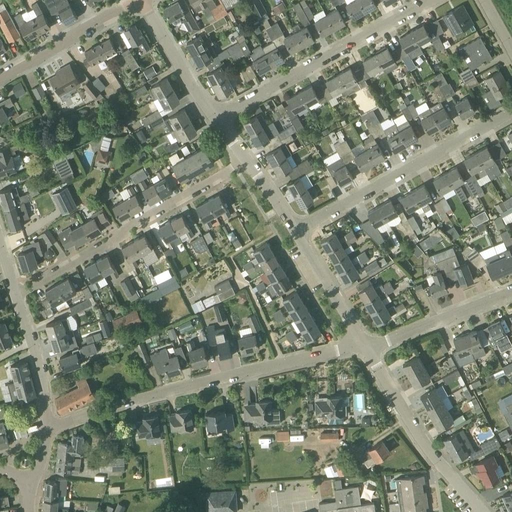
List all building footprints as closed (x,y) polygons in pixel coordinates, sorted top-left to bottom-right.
[(19,12),(26,9),(21,0),(9,0),(13,6),(16,5),(19,12)] [(66,24),(78,18),(67,0),(58,0),(55,2),(53,0),(44,0),(53,16),(60,12),(66,24)] [(226,9),(223,3),(217,7),(212,0),(189,0),(194,8),(197,12),(202,9),(208,6),(208,7),(216,20),(228,13),(226,9)] [(221,0),(223,3),(226,9),(239,1),(238,0),(221,0)] [(259,0),(254,0),(249,3),(257,17),(266,12),(259,0)] [(354,18),(365,12),(358,0),(354,0),(346,4),(354,18)] [(376,6),(372,0),(358,0),(365,12),(376,6)] [(189,8),(183,11),(178,1),(164,9),(170,18),(177,14),(181,21),(186,17),(195,33),(200,29),(189,8)] [(31,19),(39,33),(51,27),(37,2),(32,5),(38,16),(31,19)] [(310,21),(309,20),(303,9),(299,2),(293,6),(303,25),(310,21)] [(20,35),(6,9),(3,3),(0,4),(0,24),(9,41),(20,35)] [(282,3),(272,8),(275,14),(285,9),(282,3)] [(463,5),(452,11),(443,16),(453,34),(473,24),(473,23),(472,23),(463,6),(463,5)] [(303,9),(309,20),(314,17),(308,6),(303,9)] [(233,19),(238,16),(233,8),(228,11),(229,13),(231,17),(233,19)] [(345,23),(340,14),(337,9),(326,15),(334,29),(345,23)] [(39,33),(31,19),(25,23),(21,15),(16,18),(27,40),(39,33)] [(323,35),(334,29),(326,15),(315,21),(323,35)] [(213,22),(216,28),(228,22),(225,16),(213,22)] [(444,32),(442,28),(437,20),(431,23),(433,26),(438,35),(444,32)] [(278,37),(282,34),(283,34),(277,23),(272,26),(278,37)] [(306,26),(301,29),(298,24),(292,27),(295,32),(303,46),(314,40),(306,26)] [(149,47),(144,38),(139,29),(138,30),(135,25),(124,30),(133,45),(140,42),(144,50),(149,47)] [(438,35),(433,26),(426,30),(423,25),(412,31),(419,44),(430,38),(437,51),(444,47),(438,35)] [(272,40),(278,37),(272,26),(266,29),(272,40)] [(407,51),(419,44),(412,31),(399,38),(404,45),(397,49),(403,59),(409,56),(407,51)] [(292,52),(303,46),(295,32),(284,38),(292,52)] [(213,43),(209,36),(208,37),(205,33),(201,36),(187,43),(193,54),(206,47),(207,47),(211,45),(213,43)] [(242,34),(236,37),(239,43),(244,41),(246,40),(242,34)] [(464,58),(469,67),(471,70),(483,63),(492,58),(486,48),(480,37),(464,46),(459,49),(464,58)] [(97,45),(104,58),(122,48),(118,42),(114,45),(110,38),(97,45)] [(245,55),(250,64),(252,68),(256,65),(260,73),(261,73),(261,72),(272,66),(265,54),(260,45),(252,49),(254,52),(250,54),(249,53),(251,52),(244,41),(239,43),(239,44),(241,48),(245,55)] [(284,60),(279,50),(277,47),(273,41),(266,45),(270,51),(265,54),(272,66),(284,60)] [(241,48),(239,44),(238,43),(227,49),(230,55),(241,48)] [(87,67),(104,58),(97,45),(85,52),(88,59),(83,61),(87,67)] [(211,45),(207,47),(206,47),(193,54),(199,66),(217,56),(211,45)] [(140,66),(137,62),(129,48),(122,52),(133,70),(140,66)] [(233,61),(245,55),(241,48),(230,55),(233,61)] [(396,63),(403,59),(397,49),(390,53),(387,48),(376,54),(383,67),(386,74),(398,67),(396,63)] [(371,74),(383,67),(376,54),(364,61),(366,66),(360,69),(365,79),(372,76),(371,74)] [(227,77),(222,69),(225,67),(223,62),(220,64),(221,66),(207,74),(210,79),(208,80),(211,86),(213,85),(227,77)] [(61,72),(57,74),(50,78),(60,95),(80,84),(69,64),(60,70),(61,72)] [(250,64),(240,70),(244,78),(248,75),(250,79),(256,76),(252,68),(250,64)] [(439,64),(432,66),(435,73),(441,71),(439,64)] [(156,73),(153,67),(144,72),(148,78),(156,73)] [(365,79),(360,69),(353,73),(350,68),(338,75),(348,94),(353,91),(350,85),(357,81),(358,83),(365,79)] [(461,77),(464,82),(474,76),(471,71),(461,77)] [(499,71),(486,79),(492,91),(486,94),(489,100),(486,102),(491,109),(501,103),(498,98),(510,91),(505,82),(499,72),(500,72),(499,71)] [(446,99),(451,95),(446,85),(448,84),(441,73),(433,77),(446,99)] [(343,96),(348,94),(338,75),(326,81),(329,86),(322,90),(328,100),(335,96),(333,94),(340,90),(343,96)] [(478,84),(474,76),(464,82),(468,90),(478,84)] [(233,89),(227,77),(213,85),(212,86),(215,92),(217,91),(219,96),(233,89)] [(440,102),(446,99),(433,77),(424,82),(427,87),(431,85),(440,102)] [(98,78),(92,83),(101,94),(107,89),(98,78)] [(154,99),(159,97),(173,89),(167,78),(153,86),(154,87),(149,90),(154,99)] [(101,94),(92,83),(89,80),(82,85),(94,99),(101,94)] [(11,87),(14,93),(24,88),(21,82),(11,87)] [(46,96),(45,94),(40,85),(32,89),(38,100),(46,96)] [(148,92),(145,86),(134,91),(137,97),(148,92)] [(328,100),(322,90),(316,93),(312,86),(300,92),(307,105),(319,99),(321,103),(328,100)] [(165,108),(171,106),(179,101),(173,89),(159,97),(165,108)] [(295,112),(307,105),(300,92),(288,99),(290,104),(284,107),(287,114),(291,120),(297,116),(295,112)] [(0,122),(9,118),(4,109),(14,104),(10,98),(0,103),(0,122)] [(475,111),(470,102),(468,99),(456,105),(463,117),(475,111)] [(124,103),(121,105),(119,101),(115,104),(117,107),(117,106),(121,114),(128,111),(124,103)] [(287,114),(284,107),(282,103),(276,107),(282,117),(287,114)] [(413,117),(418,114),(412,103),(407,106),(413,117)] [(373,110),(375,109),(373,104),(359,112),(361,116),(367,113),(373,110)] [(407,120),(413,117),(407,106),(401,109),(407,120)] [(446,112),(443,107),(432,113),(440,127),(451,121),(446,112)] [(429,133),(440,127),(432,113),(429,108),(418,114),(429,133)] [(176,128),(190,120),(184,109),(170,117),(176,128)] [(145,125),(150,122),(161,116),(158,110),(141,119),(145,125)] [(261,113),(251,119),(244,123),(251,134),(267,125),(261,113)] [(394,118),(397,124),(407,119),(404,113),(394,118)] [(122,119),(126,125),(133,121),(129,114),(122,119)] [(161,116),(150,122),(154,128),(165,122),(161,116)] [(179,142),(188,137),(197,132),(190,120),(176,128),(170,131),(174,138),(176,137),(179,142)] [(396,126),(407,145),(418,139),(407,120),(396,126)] [(379,135),(374,125),(372,121),(365,124),(371,134),(369,135),(369,137),(364,140),(363,143),(364,144),(363,145),(366,150),(373,164),(385,157),(378,145),(374,138),(379,135)] [(275,122),(270,123),(273,134),(278,133),(275,122)] [(379,122),(374,125),(379,135),(385,132),(395,152),(407,145),(396,126),(395,123),(383,129),(379,122)] [(267,125),(251,134),(258,146),(274,137),(273,137),(267,125)] [(273,137),(274,137),(276,142),(290,134),(297,130),(293,125),(273,137)] [(135,133),(138,138),(144,135),(141,130),(135,133)] [(294,139),(290,134),(276,142),(280,147),(267,154),(273,165),(291,154),(288,147),(289,146),(287,143),(294,139)] [(346,154),(352,151),(346,140),(340,143),(346,154)] [(164,147),(168,153),(179,147),(176,141),(164,147)] [(499,158),(506,154),(499,142),(493,146),(499,158)] [(341,156),(346,154),(340,143),(335,146),(341,156)] [(494,160),(492,155),(487,146),(476,152),(484,166),(494,160)] [(0,175),(17,170),(25,167),(21,154),(13,157),(10,147),(0,150),(0,175)] [(197,151),(206,168),(214,163),(205,147),(197,151)] [(95,161),(108,164),(112,152),(108,150),(100,148),(98,148),(95,161)] [(362,170),(373,164),(366,150),(355,156),(362,170)] [(202,170),(206,168),(197,151),(189,156),(196,170),(201,167),(202,170)] [(483,167),(484,166),(476,152),(464,159),(472,173),(477,170),(480,177),(487,173),(483,167)] [(168,157),(172,165),(176,172),(171,174),(176,183),(181,181),(190,177),(179,158),(180,158),(177,153),(168,157)] [(65,154),(52,160),(61,178),(73,172),(65,154)] [(291,154),(273,165),(279,176),(298,165),(297,165),(291,154)] [(192,172),(196,170),(189,156),(185,158),(183,156),(180,158),(179,158),(190,177),(193,175),(192,172)] [(353,178),(348,170),(345,164),(345,165),(343,160),(341,156),(326,165),(331,175),(332,176),(336,174),(342,185),(353,178)] [(297,165),(298,165),(300,170),(310,164),(307,159),(297,165)] [(304,175),(313,170),(310,164),(300,170),(304,175)] [(160,180),(154,183),(162,197),(173,191),(165,177),(170,175),(166,167),(156,172),(160,180)] [(457,185),(463,181),(464,181),(461,176),(456,167),(445,173),(453,187),(461,202),(467,198),(460,187),(459,188),(457,185)] [(134,183),(148,177),(145,170),(131,175),(134,183)] [(441,193),(453,187),(445,173),(434,179),(441,193)] [(332,176),(331,175),(325,178),(331,188),(337,185),(332,176)] [(477,194),(483,191),(474,175),(469,178),(477,194)] [(294,195),(306,188),(300,177),(288,184),(294,195)] [(469,178),(464,181),(463,181),(472,197),(477,194),(469,178)] [(150,203),(162,197),(154,183),(147,187),(143,180),(138,183),(150,203)] [(432,199),(429,193),(424,185),(413,191),(421,205),(420,205),(424,211),(430,208),(426,202),(432,199)] [(124,200),(132,214),(143,207),(131,186),(127,189),(131,196),(124,200)] [(17,204),(22,203),(32,200),(29,193),(19,196),(16,187),(12,188),(11,188),(0,191),(0,197),(3,208),(17,204)] [(66,187),(53,193),(63,214),(77,207),(66,187)] [(306,188),(294,195),(301,207),(313,200),(306,188)] [(409,211),(420,205),(421,205),(413,191),(401,197),(409,211)] [(208,201),(215,214),(222,211),(226,218),(231,215),(219,194),(208,201)] [(507,210),(511,206),(511,197),(503,202),(507,210)] [(453,212),(451,209),(445,198),(439,201),(447,215),(453,212)] [(120,220),(132,214),(124,200),(113,206),(120,220)] [(398,214),(395,209),(390,200),(379,206),(387,220),(398,214)] [(208,218),(215,214),(208,201),(196,207),(207,228),(212,225),(208,218)] [(450,220),(447,215),(439,201),(434,204),(442,219),(443,219),(445,222),(450,220)] [(506,210),(502,202),(501,201),(493,206),(498,214),(499,214),(506,210)] [(20,216),(17,204),(3,208),(10,230),(24,226),(30,224),(27,213),(20,216)] [(376,226),(387,220),(379,206),(368,212),(376,226)] [(511,221),(511,207),(500,214),(502,217),(506,224),(511,221)] [(93,218),(82,224),(90,237),(102,230),(101,228),(110,223),(103,209),(91,216),(93,218)] [(474,225),(489,218),(485,210),(470,217),(474,225)] [(69,216),(72,221),(78,218),(75,213),(69,216)] [(178,234),(185,231),(189,238),(193,235),(182,214),(171,221),(178,234)] [(501,215),(494,219),(499,228),(506,224),(501,215)] [(408,219),(414,229),(419,226),(413,216),(408,219)] [(413,229),(414,229),(408,219),(402,222),(411,240),(417,236),(413,229)] [(182,241),(178,234),(171,221),(159,227),(170,248),(175,245),(182,241)] [(90,237),(82,224),(72,230),(70,228),(59,234),(67,248),(76,242),(77,244),(90,237)] [(454,226),(445,232),(451,241),(459,235),(454,226)] [(504,226),(499,228),(501,233),(500,234),(505,246),(511,243),(504,226)] [(49,229),(42,234),(49,245),(56,241),(49,229)] [(347,239),(354,235),(351,230),(344,234),(347,239)] [(438,231),(419,243),(424,251),(438,242),(443,239),(441,235),(438,231)] [(207,244),(214,240),(209,232),(202,235),(207,244)] [(341,243),(340,241),(335,233),(321,241),(328,251),(341,243)] [(133,241),(141,255),(147,251),(151,258),(156,256),(145,235),(133,241)] [(206,244),(207,244),(202,235),(191,242),(195,250),(198,248),(200,253),(209,249),(206,244)] [(334,262),(347,254),(344,249),(350,245),(350,244),(357,240),(354,235),(347,239),(341,243),(328,251),(334,262)] [(231,240),(236,248),(241,245),(236,237),(231,240)] [(134,258),(141,255),(133,241),(122,247),(133,268),(138,266),(134,258)] [(23,247),(25,252),(18,254),(23,269),(37,265),(35,257),(42,255),(38,242),(23,247)] [(260,261),(273,253),(267,242),(254,250),(260,261)] [(415,243),(409,249),(418,258),(424,252),(415,243)] [(489,256),(484,258),(474,248),(465,256),(478,268),(487,264),(492,278),(505,272),(499,259),(492,262),(489,256)] [(497,253),(499,259),(505,272),(511,269),(511,254),(511,253),(511,254),(509,248),(497,253)] [(266,271),(279,263),(273,253),(260,261),(253,265),(246,269),(249,274),(256,270),(256,271),(263,266),(266,271)] [(340,272),(353,264),(347,254),(334,262),(340,272)] [(96,261),(104,275),(110,271),(114,278),(119,276),(108,255),(96,261)] [(459,267),(456,259),(455,255),(434,263),(444,273),(454,269),(456,277),(458,276),(461,284),(473,280),(467,264),(459,267)] [(346,283),(359,275),(356,269),(363,265),(362,264),(369,260),(366,256),(360,260),(353,264),(340,272),(346,283)] [(369,275),(380,267),(376,260),(364,268),(369,275)] [(97,279),(104,275),(96,261),(84,267),(96,288),(101,286),(97,279)] [(246,269),(253,265),(251,261),(244,265),(246,269)] [(272,281),(285,273),(279,263),(266,271),(272,281)] [(185,267),(179,270),(182,277),(189,273),(185,267)] [(447,290),(444,280),(443,280),(440,272),(436,274),(439,281),(429,285),(433,295),(447,290)] [(279,292),(283,289),(292,284),(285,273),(272,281),(272,282),(266,286),(265,285),(258,289),(263,297),(270,292),(272,296),(279,292)] [(162,294),(180,285),(174,274),(156,284),(162,294)] [(68,278),(57,284),(65,299),(77,292),(68,278)] [(128,296),(136,292),(129,278),(121,282),(128,296)] [(217,293),(232,286),(229,280),(214,287),(217,293)] [(365,302),(392,286),(389,282),(376,290),(372,284),(359,291),(365,302)] [(65,299),(57,284),(45,291),(49,297),(42,301),(46,308),(46,309),(50,307),(53,312),(68,304),(65,299)] [(97,292),(93,284),(88,286),(92,294),(97,292)] [(93,296),(92,294),(88,286),(81,290),(86,299),(88,298),(93,296)] [(221,300),(235,293),(232,286),(217,293),(221,300)] [(392,286),(365,302),(371,313),(384,305),(381,300),(388,296),(387,294),(394,290),(392,286)] [(145,302),(159,295),(156,289),(142,296),(145,302)] [(283,299),(287,305),(289,309),(302,301),(296,291),(283,299)] [(92,305),(88,298),(86,299),(86,300),(70,308),(73,314),(92,305)] [(205,308),(202,301),(201,299),(196,302),(200,311),(205,308)] [(296,320),(309,312),(302,301),(289,309),(290,310),(296,320)] [(226,318),(222,303),(214,305),(219,321),(226,318)] [(378,324),(391,316),(405,308),(402,303),(395,308),(394,306),(387,310),(384,305),(371,313),(378,324)] [(46,309),(46,308),(41,311),(44,316),(46,315),(48,318),(54,315),(53,312),(50,307),(46,309)] [(275,318),(283,313),(280,309),(273,313),(275,318)] [(113,318),(109,311),(104,314),(108,321),(113,318)] [(302,330),(315,322),(309,312),(296,320),(302,330)] [(285,318),(283,313),(275,318),(278,322),(285,318)] [(68,317),(73,328),(78,326),(73,314),(68,317)] [(113,320),(117,331),(129,326),(124,315),(113,320)] [(260,329),(254,315),(248,317),(250,322),(253,330),(253,331),(260,329)] [(164,319),(167,325),(173,322),(170,317),(164,319)] [(65,332),(70,331),(72,330),(68,318),(46,325),(50,337),(65,332)] [(505,334),(506,334),(499,320),(488,326),(501,352),(511,346),(511,345),(508,337),(507,338),(505,334)] [(0,347),(4,346),(13,342),(5,322),(0,324),(0,347)] [(302,330),(303,332),(308,341),(321,333),(315,322),(302,330)] [(184,323),(178,326),(182,333),(188,330),(184,323)] [(173,327),(167,330),(170,339),(177,336),(173,327)] [(215,333),(208,334),(208,335),(210,344),(217,343),(220,358),(232,356),(228,338),(227,339),(224,329),(214,331),(215,333)] [(285,334),(288,338),(295,334),(293,330),(285,334)] [(485,353),(477,331),(476,330),(465,334),(474,358),(485,353)] [(71,333),(70,331),(65,332),(50,337),(54,349),(69,344),(74,342),(71,333)] [(239,338),(240,344),(242,353),(253,351),(252,350),(258,348),(255,334),(239,338)] [(295,334),(288,338),(290,342),(297,338),(295,334)] [(453,339),(460,356),(462,362),(474,358),(465,334),(453,339)] [(82,345),(95,341),(93,335),(80,339),(82,345)] [(119,344),(120,347),(127,345),(124,338),(121,340),(119,344)] [(95,341),(82,345),(83,347),(72,350),(74,353),(60,358),(64,371),(81,365),(78,358),(82,356),(82,357),(98,351),(95,342),(95,341)] [(143,341),(136,344),(142,361),(150,358),(143,341)] [(194,366),(197,365),(208,361),(203,346),(196,348),(193,341),(187,343),(189,350),(194,366)] [(443,353),(448,351),(444,343),(439,345),(443,353)] [(182,370),(179,360),(177,355),(169,358),(170,362),(164,364),(167,375),(182,370)] [(409,376),(424,367),(418,356),(403,365),(409,376)] [(450,367),(455,364),(451,356),(446,359),(450,367)] [(511,361),(503,366),(506,373),(511,369),(511,361)] [(35,396),(33,388),(26,362),(11,366),(15,383),(7,385),(12,403),(36,396),(35,396)] [(95,365),(88,368),(92,375),(99,371),(95,365)] [(415,386),(423,382),(430,378),(424,367),(409,376),(415,386)] [(460,385),(464,383),(458,370),(442,378),(445,384),(456,378),(460,385)] [(495,378),(493,374),(485,377),(487,382),(495,378)] [(481,384),(479,380),(471,384),(473,388),(481,384)] [(94,397),(87,384),(55,400),(62,413),(94,397)] [(426,408),(442,399),(436,388),(420,397),(426,408)] [(472,396),(471,396),(467,389),(463,391),(467,399),(472,396)] [(344,423),(343,415),(347,415),(346,406),(343,406),(342,397),(327,397),(315,398),(316,416),(328,416),(329,424),(344,423)] [(475,408),(480,406),(475,398),(471,400),(475,408)] [(432,418),(448,410),(442,399),(426,408),(432,418)] [(257,420),(266,420),(267,424),(280,423),(279,410),(271,411),(271,401),(256,401),(256,404),(250,405),(244,405),(245,420),(251,420),(257,420)] [(176,412),(176,414),(176,415),(170,416),(172,431),(179,430),(194,428),(192,420),(191,410),(176,412)] [(438,429),(454,420),(448,410),(432,418),(438,429)] [(225,411),(214,412),(206,413),(208,428),(227,425),(228,430),(234,429),(232,413),(225,414),(225,411)] [(463,415),(454,420),(451,422),(454,427),(466,421),(463,415)] [(158,416),(146,417),(143,418),(143,421),(137,422),(139,437),(146,436),(160,434),(158,416)] [(0,448),(9,445),(6,436),(4,429),(3,424),(0,424),(0,448)] [(14,430),(17,437),(27,433),(25,426),(14,430)] [(321,442),(339,441),(338,428),(320,429),(321,442)] [(510,437),(507,429),(498,433),(502,441),(510,437)] [(277,441),(289,440),(289,432),(277,432),(277,441)] [(475,451),(468,438),(462,441),(457,432),(444,439),(455,461),(475,451)] [(84,437),(83,437),(73,436),(72,440),(68,440),(68,443),(59,442),(58,456),(73,457),(74,453),(86,455),(88,442),(83,442),(84,437)] [(479,450),(481,456),(500,447),(496,437),(479,445),(481,449),(479,450)] [(368,467),(382,457),(390,452),(382,441),(364,453),(368,459),(364,462),(368,467)] [(501,445),(505,453),(511,449),(511,446),(509,441),(501,445)] [(116,454),(117,454),(117,443),(106,443),(106,456),(116,457),(116,454)] [(73,465),(73,457),(58,456),(56,472),(71,473),(72,473),(80,474),(80,466),(73,465)] [(494,467),(497,465),(493,456),(478,463),(481,469),(477,471),(480,476),(482,475),(483,477),(482,478),(484,483),(486,483),(486,484),(499,478),(494,467)] [(100,458),(100,472),(124,472),(124,458),(100,458)] [(347,474),(341,460),(326,467),(330,477),(334,476),(335,476),(339,475),(340,477),(347,474)] [(397,491),(423,488),(422,483),(425,483),(423,475),(396,479),(397,491)] [(59,482),(46,481),(44,494),(58,495),(63,495),(64,485),(59,484),(59,482)] [(511,483),(511,484),(511,486),(511,491),(503,495),(503,496),(504,496),(506,500),(505,501),(507,503),(508,503),(510,509),(509,509),(510,510),(511,509),(511,483)] [(337,511),(375,511),(374,502),(361,504),(358,486),(334,489),(337,511)] [(399,503),(427,499),(426,492),(423,492),(423,488),(397,491),(399,503)] [(207,511),(236,511),(235,491),(206,493),(207,511)] [(57,508),(57,507),(58,495),(44,494),(43,507),(57,508)] [(0,497),(0,506),(9,505),(8,496),(0,497)] [(400,511),(422,511),(426,511),(425,507),(428,507),(427,499),(399,503),(400,511)] [(324,510),(329,509),(328,502),(322,503),(319,503),(320,511),(324,510)] [(88,503),(87,510),(97,511),(98,504),(88,503)] [(118,503),(114,511),(122,511),(126,506),(118,503)]
